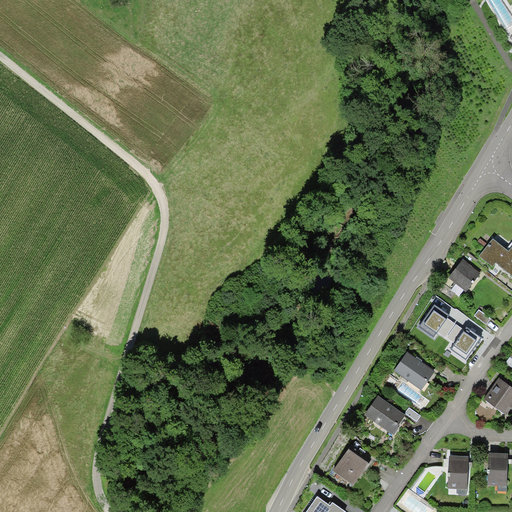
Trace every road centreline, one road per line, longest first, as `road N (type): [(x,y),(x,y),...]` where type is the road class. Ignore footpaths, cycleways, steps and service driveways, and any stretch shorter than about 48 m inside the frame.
road 1 (track): [(109,511),(96,486),(97,443),(158,253),(162,212),(148,177),(0,56)]
road 2 (tertiary): [(486,165),(278,511)]
